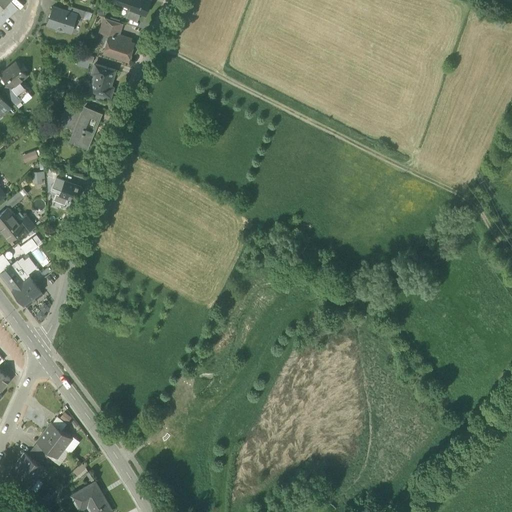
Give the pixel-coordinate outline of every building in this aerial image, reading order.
[(9,0),(0,0),(0,9),(1,8),(5,5),(5,4),(10,0),(9,0)] [(5,4),(5,5),(1,8),(0,9),(0,25),(5,21),(9,17),(13,13),(14,13),(18,9),(10,0),(5,4)] [(130,8),(127,17),(137,20),(140,12),(146,14),(150,0),(113,0),(113,2),(130,8)] [(76,15),(84,18),(86,11),(69,6),(67,11),(76,14),(76,15)] [(48,25),(70,32),(76,15),(76,14),(67,11),(54,7),(48,25)] [(101,29),(108,31),(110,26),(120,29),(122,23),(105,17),(101,29)] [(104,53),(127,60),(128,59),(129,58),(131,54),(130,52),(133,42),(125,40),(122,35),(119,33),(120,29),(110,26),(108,31),(107,34),(110,35),(104,53)] [(80,60),(92,63),(94,56),(82,53),(80,60)] [(8,83),(12,87),(19,81),(27,75),(16,62),(9,67),(10,68),(1,75),(8,83)] [(90,90),(110,96),(113,87),(110,86),(115,70),(95,64),(92,73),(95,74),(90,90)] [(28,91),(19,81),(12,87),(20,97),(28,91)] [(2,88),(15,104),(22,99),(20,97),(12,87),(8,83),(2,88)] [(0,111),(2,114),(10,108),(5,102),(5,101),(0,94),(0,111)] [(70,140),(87,147),(91,137),(83,133),(90,116),(97,119),(99,113),(86,108),(84,113),(67,106),(65,112),(68,114),(63,124),(75,129),(70,140)] [(25,162),(39,158),(37,150),(23,153),(25,162)] [(32,172),(33,183),(44,182),(44,171),(32,172)] [(56,193),(59,195),(65,181),(57,178),(56,178),(51,191),(56,193)] [(81,187),(65,181),(59,195),(67,198),(75,201),(81,187)] [(5,203),(9,207),(27,193),(23,188),(5,203)] [(65,203),(67,198),(59,195),(56,193),(54,199),(65,203)] [(25,215),(18,221),(14,216),(15,215),(9,207),(0,214),(0,226),(1,227),(0,227),(0,228),(10,240),(22,230),(25,235),(35,227),(25,215)] [(20,247),(25,254),(37,245),(32,238),(20,247)] [(0,273),(0,274),(11,265),(2,254),(0,255),(0,273)] [(0,274),(6,281),(19,271),(13,264),(11,265),(0,274)] [(25,271),(21,275),(19,271),(6,281),(23,304),(41,291),(30,277),(25,271)] [(0,391),(5,386),(4,385),(10,379),(0,370),(0,391)] [(52,422),(44,432),(64,447),(72,438),(52,422)] [(56,457),(64,447),(44,432),(37,442),(49,451),(56,457)] [(37,442),(34,446),(46,456),(49,451),(37,442)] [(43,460),(46,456),(34,446),(30,450),(43,460)] [(39,464),(43,460),(30,450),(27,454),(39,464)] [(25,452),(17,462),(37,478),(45,468),(39,464),(27,454),(25,452)] [(30,487),(37,478),(17,462),(10,472),(12,474),(24,483),(30,487)] [(9,479),(20,488),(24,483),(12,474),(9,479)] [(108,511),(112,510),(95,481),(71,495),(77,505),(87,499),(89,503),(87,504),(87,505),(91,511),(108,511)]
